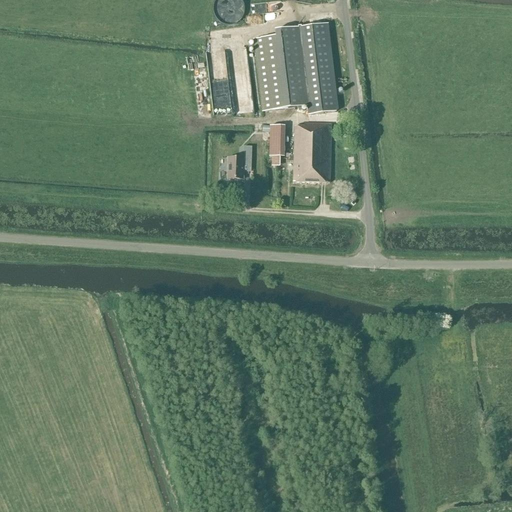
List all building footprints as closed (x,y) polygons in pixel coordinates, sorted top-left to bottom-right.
[(227,26),(230,26),(233,25),(235,24),(238,23),(240,21),(241,19),(243,17),(244,14),(244,12),(244,9),(244,6),(243,4),(242,2),(240,0),(217,0),(216,1),(215,4),(214,6),(214,9),(213,11),(214,14),(215,17),(216,19),(218,21),(220,23),(222,24),(225,25),(227,26)] [(276,38),(253,40),(262,112),(308,107),(309,115),(318,114),(337,112),(335,92),(328,39),(327,25),(307,27),(275,31),(276,38)] [(304,125),(304,127),(294,127),(293,183),(295,183),(326,184),(326,183),(329,183),(331,125),(304,125)] [(285,130),(270,129),(269,160),(272,161),(272,169),(280,169),(280,161),(285,161),(285,130)] [(251,164),(252,147),(244,147),(243,159),(228,159),(227,179),(243,180),(243,163),(251,164)]
